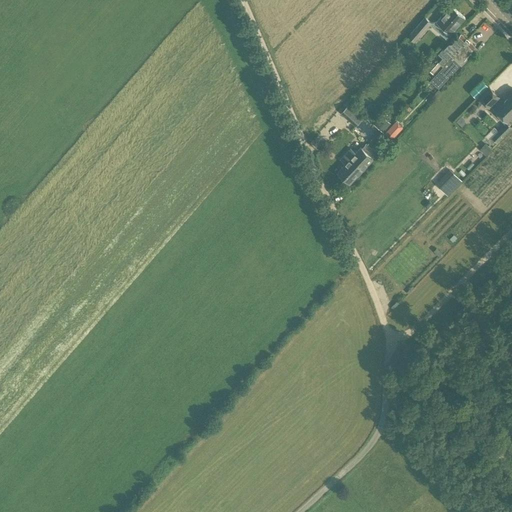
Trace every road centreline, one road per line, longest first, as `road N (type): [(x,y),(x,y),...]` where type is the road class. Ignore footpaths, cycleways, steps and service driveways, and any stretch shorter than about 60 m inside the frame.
road 1 (track): [(243,0),(325,206),(394,343)]
road 2 (track): [(511,229),(383,357),(384,412),(372,443),(303,511)]
